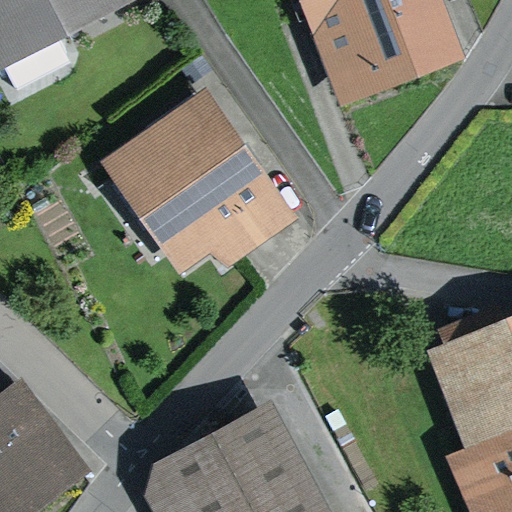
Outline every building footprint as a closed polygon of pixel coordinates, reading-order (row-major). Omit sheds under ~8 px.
[(0,0),(0,50),(61,19),(50,0),(0,0)] [(50,0),(61,19),(97,0),(50,0)] [(310,0),(343,85),(442,47),(423,0),(310,0)] [(241,249),(223,224),(266,195),(202,104),(120,162),(184,252),(209,235),(226,259),(241,249)] [(459,459),(482,511),(511,511),(511,337),(507,325),(497,329),(492,316),(455,332),(469,365),(485,358),(496,381),(463,396),(485,447),(459,459)] [(0,402),(0,511),(63,465),(12,394),(0,402)] [(197,508),(199,511),(312,511),(259,410),(171,458),(197,508)]
